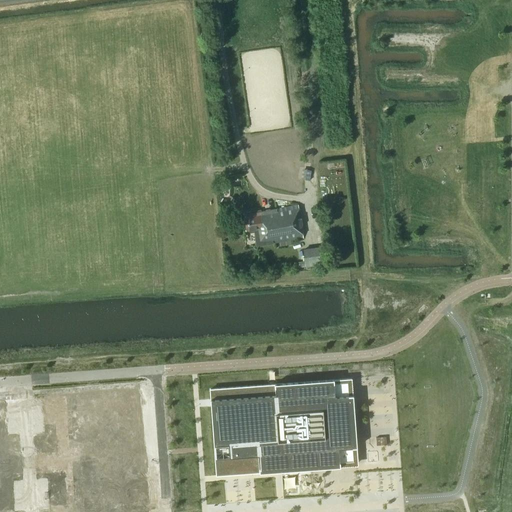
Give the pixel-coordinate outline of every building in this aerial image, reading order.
[(304,164),(303,179),(310,180),(312,165),(304,164)] [(246,230),(254,229),(257,246),(303,238),(301,222),(298,205),(277,209),(261,212),(260,210),(252,211),(252,213),(243,215),(246,230)] [(299,267),(325,264),(323,246),(303,248),(305,262),(298,263),(299,267)] [(276,383),(210,388),(216,471),(354,461),(348,381),(276,386),(276,383)] [(138,393),(119,395),(119,400),(120,407),(139,405),(138,393)] [(90,398),(79,399),(81,418),(85,418),(92,417),(90,398)] [(69,399),(58,400),(59,420),(63,419),(70,419),(69,399)] [(79,399),(69,399),(70,419),(74,418),(81,418),(79,399)] [(58,400),(46,401),(47,420),(52,420),(59,420),(58,400)] [(139,405),(120,407),(120,411),(121,417),(140,416),(139,405)] [(140,416),(121,417),(121,421),(121,428),(137,427),(141,427),(140,416)] [(121,428),(117,428),(118,432),(118,438),(118,439),(137,438),(137,427),(121,428)] [(137,438),(118,439),(118,442),(119,449),(119,450),(138,449),(137,438)] [(138,449),(119,450),(119,453),(120,461),(139,460),(138,449)] [(89,487),(86,487),(88,507),(98,506),(97,486),(96,486),(89,487)] [(100,486),(97,486),(98,506),(109,505),(108,490),(108,486),(100,486)] [(78,488),(75,488),(77,508),(88,507),(86,487),(85,487),(78,488)] [(136,488),(130,488),(131,508),(143,507),(141,487),(136,488)] [(68,489),(65,489),(66,508),(77,508),(75,488),(74,488),(68,489)] [(125,488),(119,489),(120,508),(131,508),(130,488),(125,488)] [(57,489),(53,490),(55,509),(66,508),(65,489),(64,489),(57,489)] [(115,489),(108,490),(109,505),(109,509),(120,508),(119,489),(115,489)] [(5,493),(0,493),(0,511),(9,511),(9,493),(5,493)]
